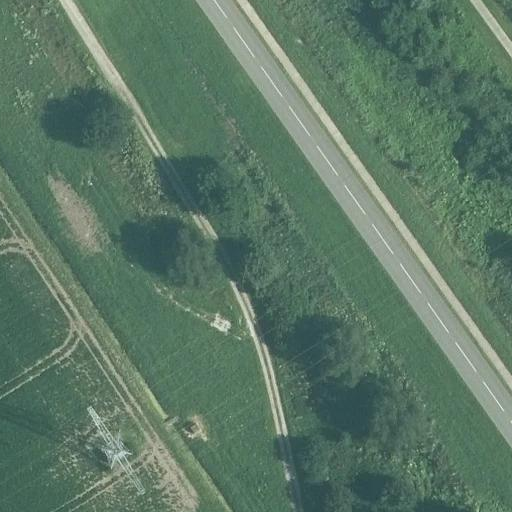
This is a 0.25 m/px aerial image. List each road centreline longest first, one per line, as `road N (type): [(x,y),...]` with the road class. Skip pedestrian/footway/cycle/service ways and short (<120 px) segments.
road 1 (track): [(68,0),(247,303),(297,511)]
road 2 (tertiary): [(511,425),(213,0)]
